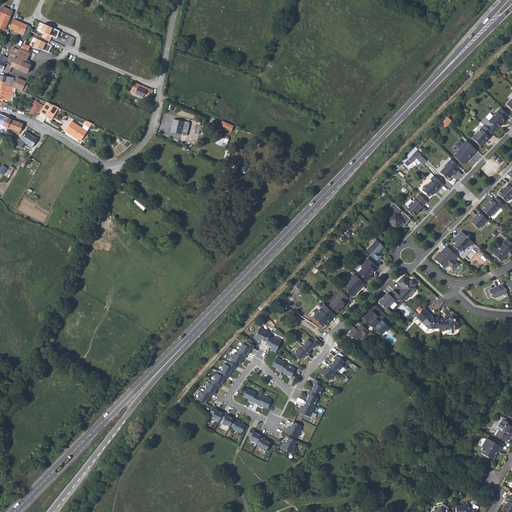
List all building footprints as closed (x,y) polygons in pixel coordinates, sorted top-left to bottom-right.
[(0,28),(2,30),(12,11),(4,6),(3,8),(1,7),(0,8),(0,28)] [(20,22),(12,19),(8,28),(23,34),(21,39),(25,40),(31,27),(22,23),(21,23),(20,23),(20,22)] [(59,32),(43,25),(40,31),(44,33),(42,37),(50,41),(52,37),(56,39),(59,32)] [(50,41),(42,37),(40,41),(36,39),(32,48),(42,50),(48,53),(51,46),(48,45),(50,41)] [(31,43),(25,40),(24,44),(21,48),(28,51),(31,43)] [(29,53),(20,49),(17,53),(16,53),(15,57),(11,64),(11,65),(10,66),(11,67),(26,73),(30,65),(25,63),(29,53)] [(4,55),(0,52),(0,70),(2,71),(9,72),(11,67),(10,66),(11,65),(5,62),(6,59),(3,58),(4,55)] [(6,62),(11,64),(15,57),(9,54),(6,62)] [(0,89),(11,92),(12,87),(6,86),(7,77),(0,75),(0,89)] [(13,87),(22,91),(26,82),(16,78),(13,87)] [(135,83),(131,92),(147,100),(150,93),(152,94),(153,91),(135,83)] [(0,89),(0,105),(1,105),(3,100),(9,101),(11,92),(0,89)] [(34,101),(32,105),(33,105),(41,109),(43,106),(34,101)] [(41,109),(39,113),(46,118),(47,118),(53,109),(56,111),(58,108),(45,102),(43,106),(41,109)] [(41,109),(33,105),(28,113),(37,116),(39,113),(41,109)] [(507,115),(501,108),(495,114),(495,113),(492,116),(492,117),(488,122),(491,125),(491,127),(494,130),(496,129),(498,127),(498,125),(499,124),(501,125),(505,120),(504,118),(507,115)] [(50,120),(56,111),(53,109),(47,118),(50,120)] [(0,124),(7,128),(11,119),(0,113),(0,124)] [(18,134),(22,124),(11,119),(7,128),(16,131),(16,133),(18,134)] [(183,131),(187,132),(189,123),(184,122),(178,120),(174,119),(170,133),(182,135),(183,131)] [(233,126),(222,121),(219,127),(230,132),(233,126)] [(71,122),(66,131),(81,141),(87,132),(71,122)] [(204,126),(196,124),(194,134),(198,134),(199,131),(203,131),(204,126)] [(491,133),(484,125),(471,139),(479,147),(488,138),(487,137),(491,133)] [(37,139),(25,131),(20,139),(32,147),(37,139)] [(476,151),(466,141),(458,149),(459,150),(453,156),(462,165),(468,158),(467,158),(471,154),(472,155),(476,151)] [(417,151),(412,155),(416,159),(420,154),(417,151)] [(412,155),(408,160),(411,163),(416,159),(412,155)] [(459,167),(451,159),(444,167),(439,173),(447,180),(450,176),(452,174),(453,175),(456,171),(455,171),(459,167)] [(4,176),(9,178),(15,168),(10,165),(4,176)] [(442,184),(434,176),(430,180),(431,181),(426,186),(424,185),(422,188),(422,190),(429,197),(432,194),(435,191),(436,192),(439,188),(438,187),(442,184)] [(511,179),(502,190),(501,189),(497,194),(506,202),(511,195),(511,179)] [(419,194),(405,209),(413,217),(427,202),(419,194)] [(134,203),(143,210),(147,205),(137,198),(134,203)] [(504,205),(496,198),(493,201),(491,200),(482,209),(482,210),(489,217),(499,208),(500,209),(504,205)] [(401,211),(393,203),(387,210),(393,216),(388,221),(395,228),(402,221),(397,216),(401,211)] [(487,221),(479,212),(476,216),(471,222),(478,229),(484,223),(484,224),(487,221)] [(410,219),(404,214),(401,217),(407,222),(410,219)] [(473,243),(461,231),(456,236),(457,237),(455,241),(456,242),(452,246),(456,249),(456,248),(459,252),(464,247),(466,247),(468,245),(470,246),(473,243)] [(511,244),(503,235),(501,237),(501,239),(493,247),(492,247),(489,250),(489,252),(491,254),(493,254),(497,258),(499,257),(501,255),(501,254),(503,251),(504,252),(505,252),(508,249),(508,247),(511,244)] [(383,247),(376,241),(366,251),(373,258),(377,262),(382,256),(378,253),(383,247)] [(457,257),(446,247),(442,252),(443,252),(441,254),(440,253),(434,259),(444,269),(448,265),(452,269),(457,264),(454,261),(457,257)] [(377,267),(368,259),(365,262),(366,263),(361,267),(360,266),(358,266),(355,269),(355,271),(358,273),(357,273),(367,282),(371,277),(369,276),(374,270),(377,267)] [(341,287),(352,297),(360,289),(358,287),(362,283),(353,274),(341,287)] [(409,282),(403,277),(396,283),(402,289),(403,289),(401,291),(400,291),(397,294),(400,297),(405,301),(408,298),(407,297),(416,289),(414,287),(416,284),(411,280),(409,282)] [(506,293),(502,284),(494,288),(494,289),(492,290),(492,289),(491,286),(484,290),(488,298),(491,297),(495,298),(497,297),(497,295),(502,293),(504,294),(506,293)] [(397,294),(393,290),(389,295),(387,293),(384,297),(381,299),(382,299),(378,303),(386,310),(395,301),(396,302),(400,297),(397,294)] [(348,298),(341,291),(336,296),(337,297),(329,306),(337,313),(345,304),(343,303),(348,298)] [(333,313),(324,305),(312,317),(323,328),(328,322),(326,321),(329,318),(333,313)] [(381,311),(376,306),(372,310),(377,315),(381,311)] [(443,319),(438,319),(438,318),(433,318),(431,317),(428,314),(429,313),(424,309),(416,317),(428,329),(439,329),(439,331),(443,331),(443,330),(456,330),(458,328),(458,325),(457,325),(458,324),(451,317),(449,319),(447,320),(443,320),(443,319)] [(388,317),(381,311),(377,315),(381,318),(382,317),(385,320),(388,317)] [(372,314),(371,313),(368,315),(367,314),(364,317),(367,321),(366,323),(369,326),(371,324),(374,328),(375,327),(378,330),(377,331),(381,334),(388,327),(384,324),(385,323),(385,322),(382,319),(382,320),(379,323),(378,322),(377,321),(376,320),(377,318),(377,317),(376,317),(376,316),(376,315),(375,314),(374,313),(373,313),(372,314)] [(354,328),(347,334),(355,342),(361,335),(363,337),(368,332),(361,324),(356,329),(354,328)] [(260,339),(266,343),(269,337),(270,335),(267,333),(267,332),(259,328),(254,339),(259,342),(260,339)] [(269,337),(266,343),(265,345),(271,348),(270,350),(275,353),(281,341),(273,337),(272,339),(269,337)] [(302,345),(303,346),(308,351),(313,347),(315,348),(318,345),(317,344),(319,341),(316,338),(314,341),(312,339),(310,341),(308,339),(302,345)] [(242,345),(238,352),(246,356),(249,350),(251,351),(253,347),(246,343),(245,346),(242,345)] [(306,356),(310,353),(308,351),(303,346),(301,349),(299,347),(293,353),(300,360),(305,355),(306,356)] [(243,360),(246,356),(238,352),(237,352),(236,355),(233,354),(230,361),(238,366),(241,360),(243,360)] [(330,365),(336,371),(337,372),(343,366),(341,364),(344,362),(337,355),(333,359),(335,360),(330,365)] [(281,371),(284,373),(287,366),(284,364),(285,363),(276,359),(272,366),(277,369),(277,371),(280,372),(281,371)] [(220,373),(227,376),(228,377),(231,370),(233,371),(235,367),(228,363),(226,367),(224,365),(220,373)] [(323,369),(319,373),(329,381),(335,375),(334,374),(336,371),(330,365),(325,370),(323,369)] [(287,366),(284,373),(283,374),(291,377),(290,379),(293,381),(297,374),(293,372),(295,369),(287,366)] [(216,375),(212,382),(220,386),(223,380),(225,381),(227,376),(220,373),(219,376),(216,375)] [(314,385),(311,391),(317,393),(319,395),(323,387),(320,386),(322,383),(315,379),(313,384),(314,385)] [(208,384),(204,391),(212,395),(213,396),(216,389),(217,390),(220,386),(212,382),(211,382),(210,385),(208,384)] [(255,394),(246,389),(242,397),(248,400),(247,401),(251,403),(251,402),(255,404),(258,396),(255,395),(255,394)] [(306,401),(306,402),(314,405),(318,398),(315,397),(317,393),(311,391),(310,390),(307,394),(309,395),(306,401)] [(204,391),(203,391),(202,394),(200,393),(196,401),(205,405),(208,399),(209,400),(212,395),(204,391)] [(258,396),(255,404),(258,405),(258,406),(261,408),(262,406),(267,409),(271,401),(262,397),(261,398),(258,396)] [(314,405),(306,402),(303,408),(301,407),(299,412),(310,417),(314,409),(312,409),(314,405)] [(216,409),(213,407),(209,414),(212,416),(211,418),(219,422),(220,419),(223,414),(215,410),(216,409)] [(227,414),(223,412),(223,414),(220,419),(223,421),(222,424),(229,427),(230,426),(233,419),(226,416),(227,414)] [(233,419),(230,426),(233,428),(232,429),(242,434),(245,426),(240,423),(240,422),(237,420),(236,421),(233,419)] [(504,442),(507,437),(505,436),(506,432),(507,433),(510,428),(506,425),(506,424),(501,421),(495,430),(498,432),(495,437),(504,442)] [(288,427),(286,432),(297,438),(301,430),(300,429),(301,426),(293,422),(290,428),(288,427)] [(254,431),(251,429),(247,436),(250,438),(249,441),(256,444),(260,436),(253,432),(254,431)] [(265,438),(260,436),(256,444),(256,445),(260,446),(259,448),(266,452),(270,443),(264,440),(265,438)] [(285,445),(283,444),(281,448),(292,453),(296,445),(295,445),(296,441),(288,438),(285,445)] [(477,445),(481,448),(486,440),(481,438),(477,445)] [(487,439),(486,440),(481,448),(483,449),(481,452),(483,453),(482,454),(493,460),(496,456),(495,455),(496,452),(498,454),(501,447),(487,439)]
